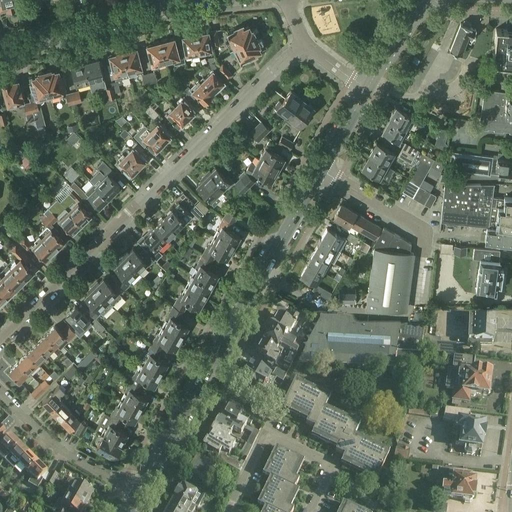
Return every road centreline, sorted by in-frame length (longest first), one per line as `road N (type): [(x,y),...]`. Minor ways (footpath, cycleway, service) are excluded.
road 1 (residential): [(0,342),(301,41)]
road 2 (secondary): [(138,491),(322,167)]
road 3 (residential): [(0,51),(172,5)]
road 4 (residential): [(138,491),(47,440),(0,395)]
road 5 (residential): [(421,251),(422,231),(322,167)]
